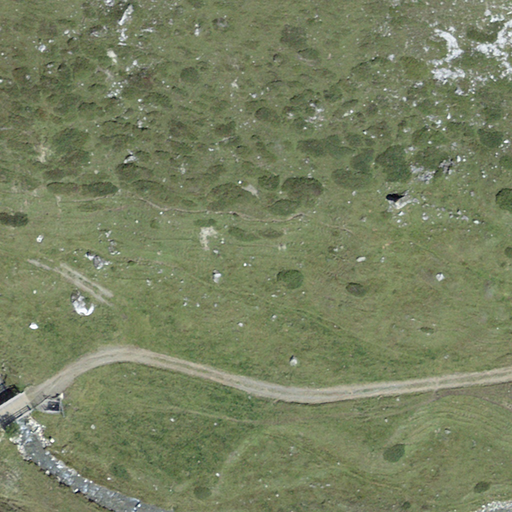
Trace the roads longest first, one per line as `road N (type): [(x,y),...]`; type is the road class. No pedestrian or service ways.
road 1 (track): [(0,421),(86,364),(117,356),(307,393),(511,372)]
road 2 (track): [(117,356),(133,341),(132,307),(52,264),(0,250)]
